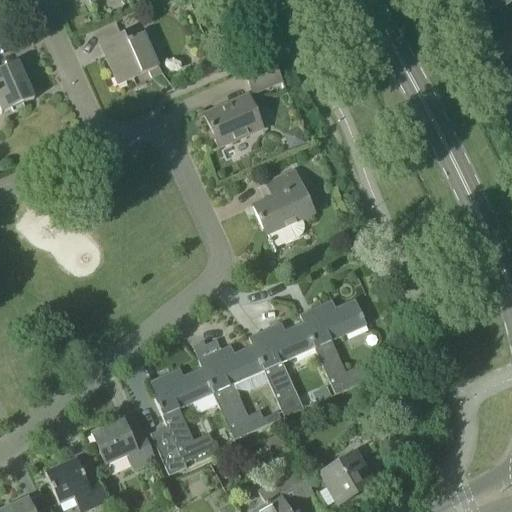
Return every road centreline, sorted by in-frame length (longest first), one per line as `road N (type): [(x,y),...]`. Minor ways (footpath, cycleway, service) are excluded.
road 1 (residential): [(96,149),(152,122),(177,135),(220,233),(220,260),(0,448)]
road 2 (primary): [(511,295),(433,122),(361,0)]
road 3 (residential): [(35,0),(96,149)]
